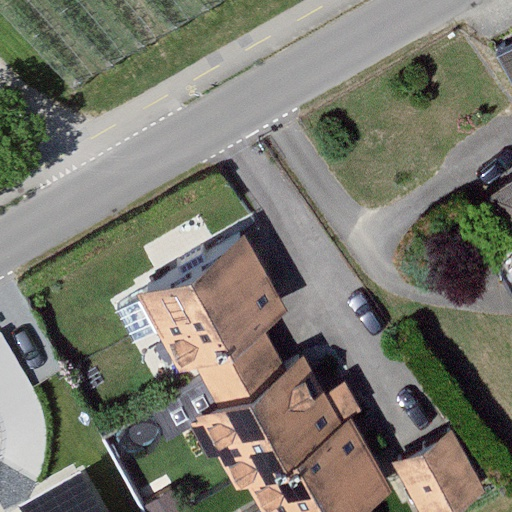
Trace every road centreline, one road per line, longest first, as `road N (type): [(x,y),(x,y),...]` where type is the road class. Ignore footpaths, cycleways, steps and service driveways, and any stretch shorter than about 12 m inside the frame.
road 1 (residential): [(0,245),(426,0)]
road 2 (track): [(80,198),(0,99)]
